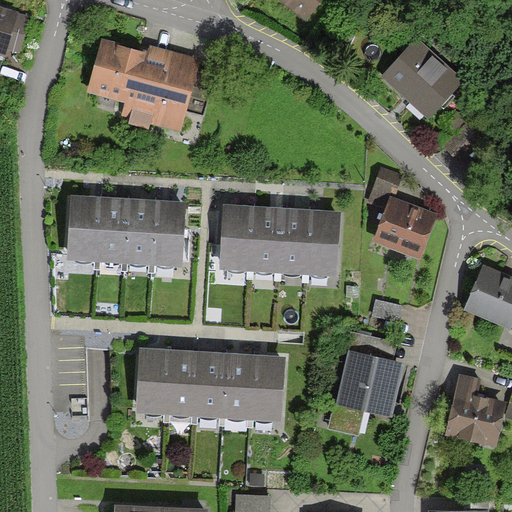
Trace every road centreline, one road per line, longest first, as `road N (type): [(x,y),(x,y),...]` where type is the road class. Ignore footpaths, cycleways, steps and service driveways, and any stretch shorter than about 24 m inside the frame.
road 1 (residential): [(61,0),(25,140),(43,511)]
road 2 (residential): [(468,213),(333,81),(201,16)]
road 3 (residential): [(468,213),(400,511)]
